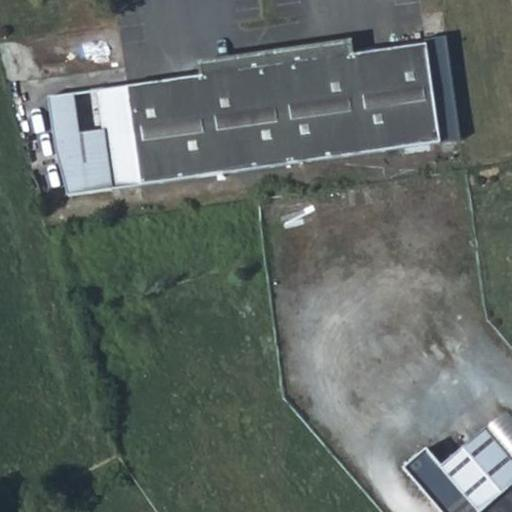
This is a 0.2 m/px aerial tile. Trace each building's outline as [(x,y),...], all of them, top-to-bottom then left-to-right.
[(428,68),(424,42),(391,47),(348,53),(291,61),(290,50),(257,54),(259,66),(201,74),(96,90),(102,130),(77,133),(72,93),(47,97),(55,149),(69,194),(419,144),(438,141),(428,68)] [(290,50),(291,61),(348,53),(346,42),(290,50)] [(259,66),(257,54),(199,63),(201,74),(259,66)] [(482,430),(511,465),(511,423),(502,412),(482,430)] [(433,511),(511,511),(511,465),(482,430),(438,469),(422,451),(399,472),(433,511)]
